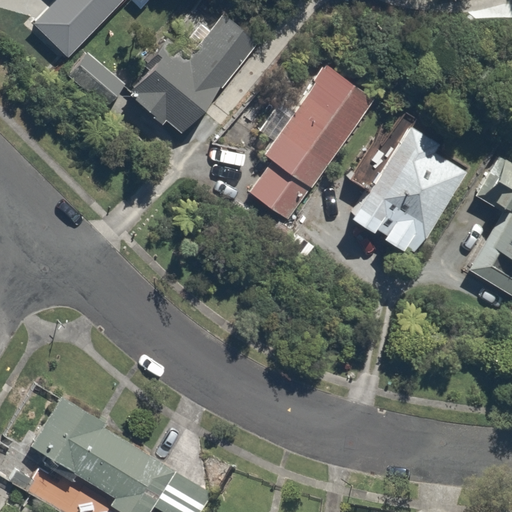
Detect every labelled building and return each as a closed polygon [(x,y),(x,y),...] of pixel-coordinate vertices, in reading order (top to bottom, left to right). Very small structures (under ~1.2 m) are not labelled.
[(43,0),(22,23),(57,55),(108,0),(43,0)] [(177,58),(158,42),(119,86),(170,131),(249,40),(217,12),(177,58)] [(77,47),(57,70),(99,105),(118,82),(77,47)] [(282,218),(306,183),(368,97),(317,60),(255,147),(267,155),(242,189),(282,218)] [(337,173),(354,184),(336,211),(399,254),(457,170),(426,149),(431,142),(398,120),(383,142),(366,131),(337,173)] [(511,164),(488,150),(477,171),(506,188),(460,266),(511,297),(511,164)] [(136,511),(139,509),(146,498),(166,511),(190,511),(208,486),(171,461),(57,385),(25,434),(109,490),(103,498),(123,511),(136,511)]
